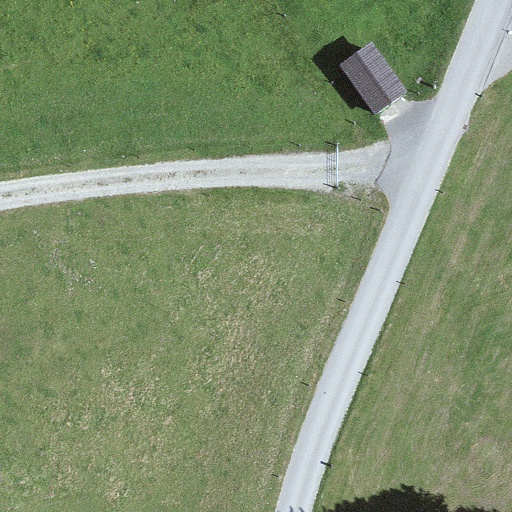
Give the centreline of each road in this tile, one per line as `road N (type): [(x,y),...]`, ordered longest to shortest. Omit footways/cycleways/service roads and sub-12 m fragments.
road 1 (unclassified): [(297,511),(496,0)]
road 2 (track): [(0,206),(198,174),(426,167)]
